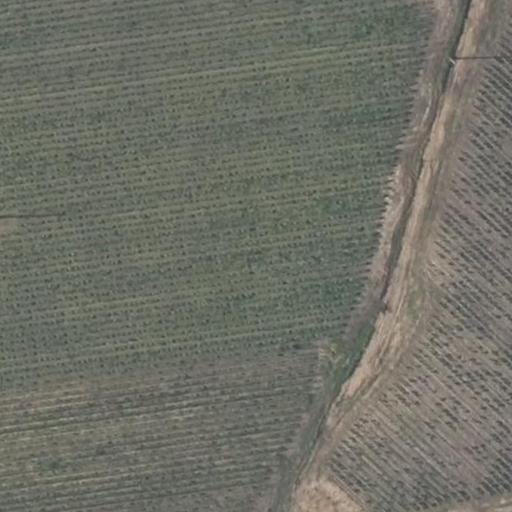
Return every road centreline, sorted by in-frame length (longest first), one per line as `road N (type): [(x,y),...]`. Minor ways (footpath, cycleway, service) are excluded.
road 1 (track): [(284,511),(417,193),(472,0)]
road 2 (track): [(0,375),(363,324)]
